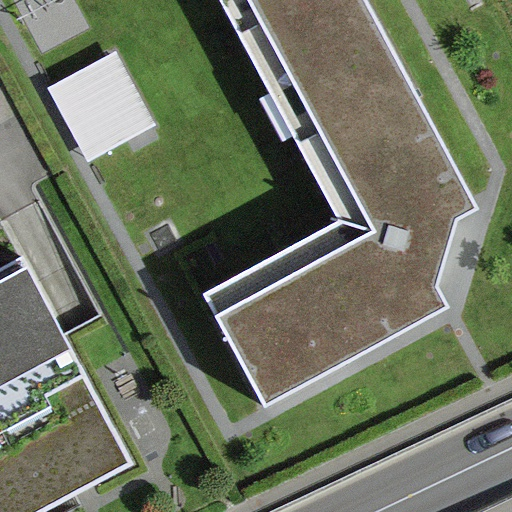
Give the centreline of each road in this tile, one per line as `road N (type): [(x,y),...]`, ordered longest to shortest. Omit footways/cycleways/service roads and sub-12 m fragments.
road 1 (unknown): [(314,0),(283,38),(281,77),(321,194)]
road 2 (secondary): [(511,445),(373,511)]
